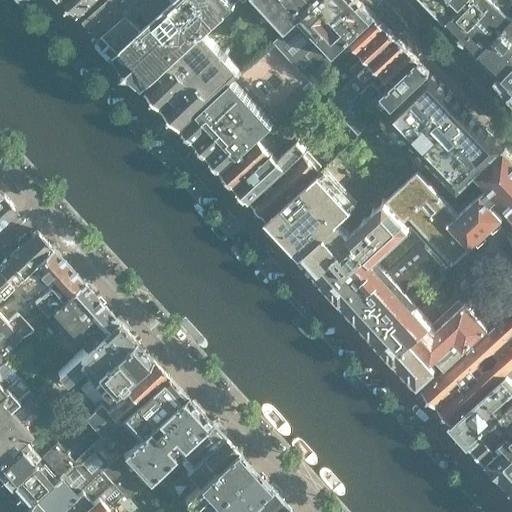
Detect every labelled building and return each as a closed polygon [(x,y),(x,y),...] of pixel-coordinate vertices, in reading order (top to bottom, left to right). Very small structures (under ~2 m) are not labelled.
[(100,35),(137,0),(67,0),(80,13),(81,13),(84,16),(85,17),(84,18),(100,35)] [(115,51),(171,0),(137,0),(100,35),(115,51)] [(145,86),(146,85),(204,32),(238,0),(171,0),(115,51),(115,52),(117,54),(122,58),(121,59),(123,61),(124,61),(137,75),(136,76),(139,78),(143,83),(145,86)] [(260,0),(288,28),(300,17),(318,0),(260,0)] [(334,53),(338,49),(376,15),(361,0),(318,0),(300,17),(312,29),(310,31),(321,42),(322,40),(334,53)] [(511,16),(511,0),(425,0),(435,10),(446,21),(477,53),(511,16)] [(360,51),(387,26),(376,15),(338,49),(346,57),(356,47),(360,51)] [(499,74),(511,60),(511,16),(477,53),(499,74)] [(356,75),(398,37),(387,26),(360,51),(363,55),(349,68),(356,75)] [(328,74),(286,29),(272,42),(313,87),(328,74)] [(182,125),(234,77),(240,72),(204,32),(146,85),(148,88),(170,113),(170,112),(177,120),(182,125)] [(382,73),(408,48),(398,37),(356,75),(353,78),(341,89),(351,100),(372,82),(382,73)] [(373,103),(419,60),(408,48),(382,73),(386,78),(376,86),(372,82),(362,91),(373,103)] [(384,112),(417,81),(429,70),(419,60),(373,103),(372,104),(381,114),(384,112)] [(511,60),(499,74),(506,82),(511,88),(511,60)] [(504,148),(491,134),(483,126),(466,108),(464,106),(429,70),(417,81),(384,112),(385,113),(383,115),(385,117),(323,174),(354,207),(360,214),(417,163),(450,198),(457,191),(457,192),(503,149),(505,148),(504,148)] [(341,89),(353,78),(346,70),(334,81),(341,89)] [(223,169),(275,122),(234,77),(182,125),(207,152),(223,169)] [(337,113),(351,100),(341,89),(327,102),(337,113)] [(366,126),(350,108),(341,116),(358,134),(366,126)] [(236,184),(274,150),(269,145),(283,131),(275,122),(223,169),(236,184)] [(250,199),(307,148),(298,138),(279,156),(274,150),(236,184),(250,199)] [(267,217),(327,162),(310,144),(307,148),(250,199),(267,217)] [(475,245),(499,223),(504,218),(511,226),(511,231),(510,234),(504,239),(511,246),(511,155),(505,148),(503,149),(476,176),(486,187),(458,214),(418,170),(350,232),(339,220),(354,207),(323,174),(319,170),(267,217),(302,254),(309,262),(309,263),(316,271),(316,270),(323,278),(323,279),(341,299),(342,299),(349,307),(356,315),(357,314),(364,322),(363,323),(371,331),(371,330),(378,338),(378,339),(396,359),(397,359),(404,367),(411,375),(419,383),(420,382),(436,367),(431,361),(435,357),(445,367),(489,327),(488,325),(492,321),(493,311),(480,298),(472,297),(467,302),(466,301),(437,328),(391,277),(424,246),(441,265),(450,265),(453,262),(455,263),(475,245)] [(0,217),(13,205),(1,191),(0,191),(0,217)] [(22,274),(51,246),(36,230),(6,257),(22,274)] [(30,296),(66,263),(51,246),(22,274),(11,283),(4,290),(11,297),(22,287),(30,296)] [(22,274),(6,257),(0,262),(0,271),(11,283),(22,274)] [(50,310),(82,280),(66,263),(30,296),(5,319),(21,336),(31,327),(24,320),(29,315),(24,310),(34,301),(45,314),(50,310)] [(11,283),(0,271),(0,292),(1,293),(4,290),(11,283)] [(116,317),(109,310),(82,280),(50,310),(84,347),(116,317)] [(453,422),(511,368),(511,306),(489,327),(445,367),(422,388),(430,395),(438,405),(448,415),(450,418),(453,421),(452,421),(453,422)] [(21,336),(5,319),(0,313),(0,359),(21,336)] [(89,376),(133,336),(116,317),(84,347),(33,394),(32,395),(49,413),(89,376)] [(104,396),(150,354),(133,336),(89,376),(99,386),(97,388),(104,396)] [(25,504),(167,373),(150,354),(104,396),(51,445),(42,454),(33,461),(8,484),(25,504)] [(0,390),(15,376),(0,359),(0,390)] [(471,441),(511,403),(511,368),(453,422),(461,431),(471,441)] [(100,468),(184,392),(167,373),(25,504),(31,511),(78,511),(89,502),(112,481),(100,468)] [(0,412),(28,387),(16,375),(15,376),(0,390),(0,412)] [(34,427),(49,413),(32,395),(33,394),(28,387),(0,412),(0,458),(22,438),(25,435),(34,427)] [(126,496),(209,419),(184,392),(100,468),(112,481),(123,493),(126,496)] [(511,403),(471,441),(487,460),(511,486),(511,403)] [(178,502),(236,448),(223,434),(209,419),(126,496),(135,506),(127,511),(169,511),(179,504),(178,502)] [(33,461),(21,449),(27,444),(22,438),(0,458),(0,475),(8,484),(33,461)] [(238,511),(268,484),(269,484),(253,466),(252,466),(236,448),(178,502),(179,504),(169,511),(238,511)] [(275,511),(286,503),(268,484),(238,511),(275,511)] [(127,511),(135,506),(126,496),(123,493),(102,511),(127,511)] [(98,511),(89,502),(78,511),(98,511)] [(294,511),(286,503),(275,511),(294,511)]
